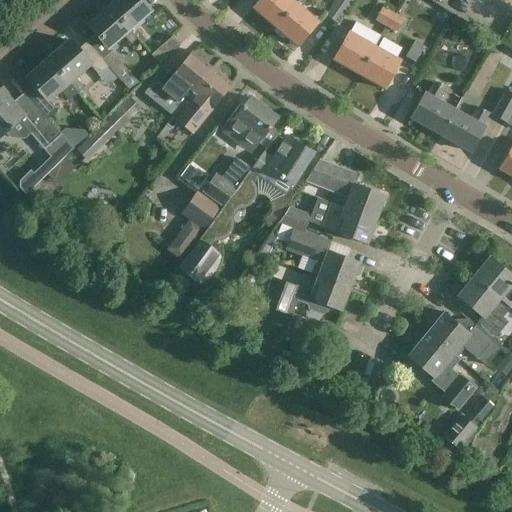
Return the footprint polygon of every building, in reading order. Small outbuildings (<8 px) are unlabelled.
[(140,0),(114,0),(108,6),(128,29),(149,10),(140,0)] [(259,0),(252,8),(275,28),(296,3),(291,0),(259,0)] [(352,0),(336,0),(326,15),(337,23),(352,0)] [(296,3),(275,28),(298,47),(319,23),(296,3)] [(128,29),(108,6),(87,24),(107,47),(122,34),(131,44),(137,39),(128,29)] [(375,21),(385,27),(393,13),(382,7),(375,21)] [(403,19),(393,13),(385,27),(396,33),(403,19)] [(349,32),(333,60),(359,75),(375,47),(374,47),(380,36),(355,22),(349,32)] [(179,45),(171,35),(150,54),(159,65),(179,45)] [(69,39),(48,58),(78,93),(84,88),(74,76),(88,64),(97,74),(107,66),(101,59),(86,41),(77,49),(69,39)] [(424,46),(414,41),(405,57),(414,63),(424,46)] [(401,62),(375,47),(359,75),(385,90),(401,62)] [(110,51),(101,59),(107,66),(118,78),(122,83),(129,91),(138,83),(131,75),(110,51)] [(172,115),(211,68),(192,52),(163,86),(155,79),(144,93),(172,115)] [(69,100),(78,93),(48,58),(27,77),(34,86),(25,94),(48,120),(57,112),(47,100),(59,90),(69,100)] [(230,84),(211,68),(172,115),(173,116),(155,138),(161,142),(178,121),(190,131),(230,84)] [(410,118),(441,135),(454,111),(437,102),(445,89),(434,83),(428,96),(424,94),(410,118)] [(491,115),(506,123),(511,111),(511,94),(505,90),(491,115)] [(0,91),(0,138),(6,134),(10,138),(24,139),(31,134),(44,149),(61,134),(48,120),(25,94),(24,93),(11,104),(0,91)] [(239,103),(220,128),(235,140),(239,135),(253,146),(256,142),(266,150),(279,132),(269,124),(274,117),(248,97),(242,105),(239,103)] [(471,120),(454,111),(441,135),(472,152),(485,128),(482,126),(488,114),(478,108),(471,120)] [(126,123),(114,111),(100,124),(112,137),(126,123)] [(222,207),(200,238),(209,246),(213,241),(216,241),(219,240),(222,239),(224,238),(227,236),(229,233),(230,231),(231,228),(231,225),(230,222),(229,219),(237,209),(240,208),(243,208),(246,207),(248,205),(250,203),(252,201),(253,198),(254,195),(254,192),(253,189),(253,187),(251,184),(257,175),(285,193),(312,153),(293,140),(286,136),(281,142),(271,157),(261,150),(248,169),(249,170),(222,207)] [(96,154),(83,141),(75,149),(87,162),(96,154)] [(511,175),(511,145),(499,168),(511,175)] [(64,157),(60,161),(47,174),(58,185),(75,168),(64,157)] [(346,198),(342,207),(374,219),(383,195),(355,184),(359,174),(319,158),(304,181),(346,198)] [(248,169),(234,159),(221,178),(214,173),(201,192),(222,207),(249,170),(248,169)] [(219,207),(197,191),(180,214),(188,220),(165,250),(180,261),(219,207)] [(330,203),(322,222),(325,227),(333,231),(365,243),(374,219),(342,207),(330,203)] [(303,231),(304,230),(310,214),(289,205),(276,224),(280,226),(292,230),(293,227),(303,231)] [(280,226),(275,237),(287,241),(284,250),(285,250),(287,246),(300,250),(298,255),(315,261),(310,272),(317,274),(348,287),(358,262),(323,249),(327,240),(330,242),(330,240),(304,230),(303,231),(293,227),(292,230),(280,226)] [(221,254),(200,238),(177,269),(198,285),(221,254)] [(511,275),(488,256),(471,276),(498,298),(509,308),(511,304),(511,275)] [(339,311),(348,287),(317,274),(312,286),(301,282),(300,286),(295,285),(271,278),(261,305),(291,316),(296,300),(306,304),(307,309),(320,314),(325,311),(327,306),(339,311)] [(481,318),(475,325),(474,325),(492,340),(493,340),(507,322),(499,316),(490,308),(498,298),(471,276),(455,296),(481,318)] [(261,323),(233,307),(227,318),(254,334),(261,323)] [(442,312),(425,332),(452,354),(455,357),(463,347),(469,352),(486,366),(501,347),(493,340),(492,340),(474,325),(475,325),(469,320),(466,324),(461,320),(453,321),(442,312)] [(425,332),(406,355),(432,377),(430,380),(443,392),(440,396),(455,409),(475,385),(459,372),(458,374),(450,368),(458,359),(455,356),(455,357),(452,354),(425,332)] [(495,407),(482,396),(465,417),(461,414),(442,436),(460,452),(480,430),(477,427),(495,407)] [(499,460),(472,444),(467,453),(493,469),(499,460)]
